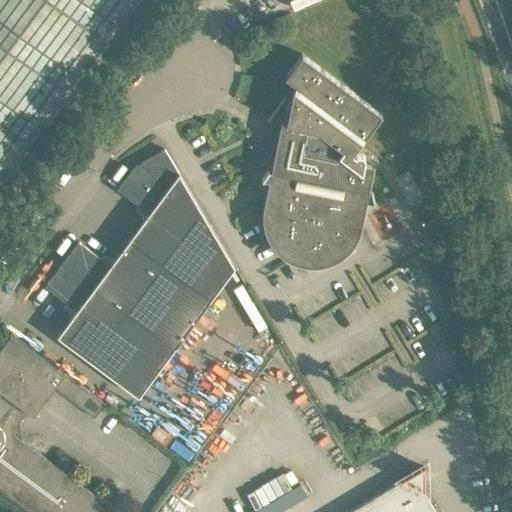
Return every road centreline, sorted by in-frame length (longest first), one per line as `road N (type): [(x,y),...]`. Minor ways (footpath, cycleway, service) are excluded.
road 1 (unclassified): [(0,283),(109,140),(190,77)]
road 2 (unknown): [(340,489),(436,440),(458,459),(480,511)]
road 3 (unknown): [(219,511),(254,459),(277,444),(305,459),(325,486),(340,489)]
